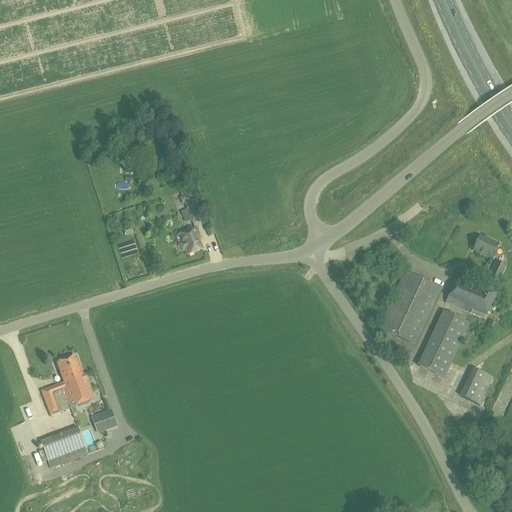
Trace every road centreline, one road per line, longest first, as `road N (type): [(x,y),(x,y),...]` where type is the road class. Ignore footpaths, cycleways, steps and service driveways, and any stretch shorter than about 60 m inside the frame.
road 1 (unclassified): [(0,333),(206,268),(318,245)]
road 2 (unclassified): [(470,511),(409,401),(319,266),(318,245)]
road 3 (unclassified): [(318,245),(310,207),(317,184),(393,132),(424,92),(395,0)]
road 4 (unclassified): [(318,245),(511,93)]
road 5 (primary): [(511,129),(444,0)]
